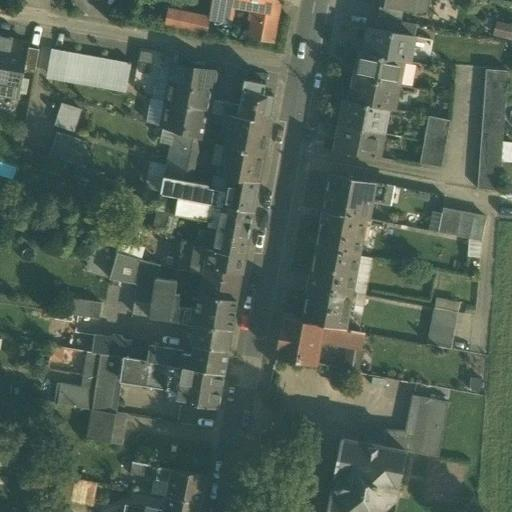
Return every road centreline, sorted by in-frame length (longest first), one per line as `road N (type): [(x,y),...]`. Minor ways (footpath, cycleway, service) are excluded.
road 1 (tertiary): [(304,69),(223,511)]
road 2 (residential): [(0,11),(304,69)]
